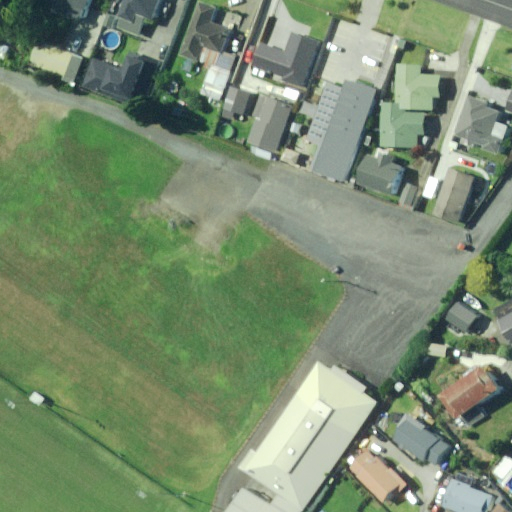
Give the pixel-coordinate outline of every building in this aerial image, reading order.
[(91,0),(56,0),(53,10),(74,18),(80,20),(82,19),(85,10),(87,11),(91,0)] [(162,0),(125,0),(120,17),(122,17),(119,27),(141,36),(142,34),(147,20),(148,17),(155,20),(156,18),(162,0)] [(213,68),(207,82),(201,99),(220,106),(238,56),(225,51),(229,41),(233,28),(214,21),(219,8),(219,7),(201,0),(182,54),(201,61),(200,63),(213,68)] [(403,38),(400,46),(406,48),(409,41),(403,38)] [(71,51),(60,47),(41,40),(32,64),(67,77),(67,79),(77,83),(86,57),(71,51)] [(10,47),(2,44),(0,49),(3,50),(2,51),(8,53),(10,47)] [(304,72),(306,71),(303,45),(278,48),(278,46),(256,49),(253,49),(257,78),(260,78),(278,75),(304,72)] [(357,68),(359,63),(361,60),(335,51),(318,97),(332,102),(330,107),(337,110),(340,111),(342,107),(349,109),(353,110),(359,95),(361,95),(363,87),(361,86),(367,72),(357,68)] [(148,109),(165,62),(136,52),(134,55),(132,54),(126,69),(98,59),(87,87),(148,109)] [(424,74),(425,69),(425,65),(401,64),(399,103),(385,103),(383,146),(420,148),(421,135),(428,135),(428,131),(429,115),(429,112),(409,111),(409,109),(437,110),(437,97),(444,97),(445,75),(424,74)] [(245,109),(251,89),(236,84),(229,104),(232,105),(245,109)] [(493,103),(491,101),(474,96),(461,132),(460,135),(470,139),(468,144),(469,144),(478,147),(480,142),(488,145),(487,149),(503,155),(511,129),(511,125),(505,124),(501,122),(505,111),(498,109),(492,106),(493,103)] [(297,106),(271,97),(257,143),(283,152),(297,106)] [(333,116),(336,111),(323,106),(321,112),(333,118),(333,116)] [(345,119),(332,151),(352,159),(365,127),(345,119)] [(394,163),(396,160),(397,157),(384,152),(383,155),(382,159),(377,157),(371,155),(360,183),(372,187),(371,189),(376,191),(377,189),(395,196),(406,168),(394,163)] [(459,163),(460,161),(452,158),(452,161),(441,157),(430,186),(449,193),(460,164),(459,163)] [(420,186),(413,184),(409,182),(403,201),(414,205),(420,186)] [(459,247),(464,250),(467,246),(463,242),(459,247)] [(511,289),(503,288),(502,301),(511,301),(511,289)] [(511,306),(502,313),(506,319),(503,321),(506,327),(508,331),(511,337),(511,306)] [(494,337),(494,334),(495,332),(486,329),(485,334),(471,329),(468,337),(501,347),(502,343),(503,340),(496,338),(494,337)] [(448,357),(449,347),(435,345),(434,355),(448,357)] [(359,381),(348,373),(338,366),(334,371),(321,362),(262,447),(259,445),(254,450),(253,450),(241,468),(254,477),(229,511),(299,511),(301,510),(303,511),(379,402),(365,393),(369,387),(359,381)] [(503,389),(495,378),(486,366),(442,397),(460,421),(463,418),(470,427),(485,416),(478,407),(483,404),(503,389)] [(33,399),(43,406),(47,399),(37,392),(33,399)] [(429,459),(439,466),(453,446),(428,428),(429,426),(411,413),(401,428),(404,429),(396,440),(400,443),(404,445),(402,448),(405,451),(407,448),(418,456),(427,462),(429,459)] [(376,459),(370,453),(368,451),(351,468),(386,503),(395,493),(398,496),(410,484),(405,479),(395,470),(394,468),(392,470),(378,458),(376,459)] [(456,511),(458,511),(486,511),(487,511),(488,511),(491,511),(497,496),(475,488),(475,487),(458,480),(457,480),(446,507),(456,511)] [(511,511),(511,509),(504,503),(496,511),(511,511)]
